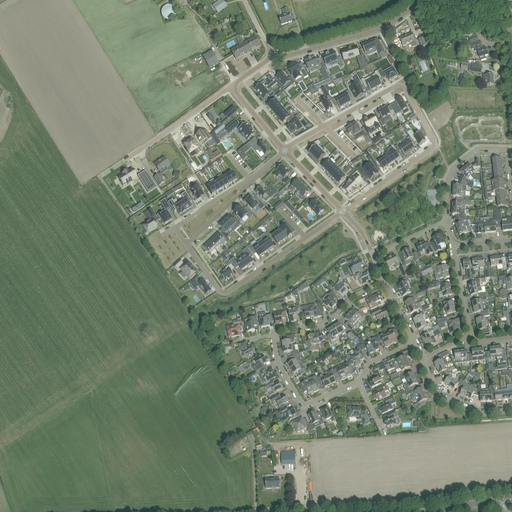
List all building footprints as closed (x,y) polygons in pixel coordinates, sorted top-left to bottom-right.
[(218,7),(215,9),(218,13),(227,7),(221,0),(220,0),(216,3),(218,7)] [(252,0),(256,12),(261,10),(266,8),(263,0),(252,0)] [(165,6),(164,7),(163,7),(163,8),(162,8),(162,9),(162,10),(161,11),(161,12),(161,13),(161,14),(161,15),(162,15),(162,16),(163,17),(163,18),(164,18),(165,19),(166,19),(167,20),(168,20),(169,20),(170,20),(171,20),(172,19),(173,19),(174,18),(175,17),(175,16),(176,16),(176,15),(176,14),(176,13),(176,12),(176,10),(175,9),(175,8),(175,7),(174,7),(173,6),(172,6),(171,5),(170,5),(169,5),(168,5),(167,5),(166,6),(165,6)] [(279,17),(282,25),(292,21),(288,8),(284,9),(286,15),(279,17)] [(416,41),(414,38),(412,33),(400,38),(400,39),(402,42),(403,46),(411,43),(413,48),(417,46),(415,41),(416,41)] [(473,33),(468,34),(469,36),(469,37),(469,38),(471,45),(473,49),(475,49),(476,52),(478,51),(480,58),(481,61),(486,59),(485,56),(488,55),(486,49),(483,49),(481,42),(479,43),(477,37),(476,34),(473,35),(473,33)] [(243,43),(248,52),(260,46),(256,36),(251,38),(243,43)] [(419,39),(424,52),(430,50),(425,37),(419,39)] [(398,40),(394,41),(398,51),(402,49),(400,43),(402,42),(400,39),(399,40),(398,40)] [(373,41),(362,46),(365,54),(376,49),(379,53),(382,60),(387,57),(384,51),(378,41),(374,43),(373,41)] [(430,47),(432,53),(437,52),(435,46),(439,45),(438,42),(431,43),(432,46),(430,47)] [(236,59),(248,52),(243,43),(231,50),(233,55),(236,59)] [(356,47),(349,50),(353,60),(360,57),(360,55),(356,47)] [(212,51),(202,56),(209,68),(219,63),(212,51)] [(326,56),(323,57),(327,65),(336,61),(337,64),(339,63),(342,70),(346,68),(341,57),(337,59),(334,52),(329,54),(329,53),(326,55),(326,56)] [(315,57),(305,62),(309,70),(316,67),(318,70),(320,69),(325,82),(330,80),(320,59),(316,60),(315,57)] [(469,65),(469,71),(471,71),(471,72),(481,73),(482,63),(477,62),(476,66),(469,65)] [(289,68),(288,69),(292,76),(293,75),(294,77),(299,75),(300,76),(302,74),(305,79),(308,76),(304,69),(301,70),(298,66),(297,63),(294,65),(294,64),(289,67),(289,68)] [(381,69),(378,71),(382,79),(387,77),(389,81),(398,76),(394,70),(387,74),(386,72),(383,73),(383,72),(381,69)] [(375,74),(370,77),(376,88),(382,85),(380,81),(382,79),(378,71),(375,73),(375,74)] [(278,80),(275,81),(278,84),(282,90),(284,92),(285,92),(287,90),(284,87),(289,83),(292,86),(295,83),(290,77),(288,79),(282,73),(276,78),(278,80)] [(487,86),(489,86),(494,85),(493,75),(486,76),(484,76),(485,86),(487,86)] [(357,85),(351,89),(353,93),(352,93),(354,96),(354,95),(356,99),(364,95),(361,89),(364,88),(358,77),(354,79),(357,85)] [(364,79),(361,80),(366,89),(368,87),(371,92),(376,88),(370,77),(365,80),(364,79)] [(261,84),(255,89),(260,95),(275,81),(274,79),(271,81),(269,79),(266,82),(263,85),(261,84)] [(275,81),(260,95),(264,100),(268,96),(270,99),(275,95),(273,92),(270,94),(267,91),(271,87),(272,89),(278,84),(275,81)] [(297,86),(286,93),(289,99),(301,92),(297,86)] [(349,91),(340,95),(346,105),(349,104),(352,102),(350,98),(352,97),(349,91)] [(340,95),(332,100),(335,106),(338,105),(340,109),(346,105),(340,95)] [(392,107),(391,108),(393,110),(396,116),(396,115),(399,114),(402,112),(408,109),(402,98),(396,101),(397,103),(398,104),(392,107)] [(327,99),(321,102),(327,112),(333,108),(327,99)] [(275,100),(268,106),(272,110),(279,104),(275,100)] [(279,104),(272,110),(275,115),(283,109),(279,104)] [(378,112),(378,113),(379,116),(380,115),(382,119),(383,119),(389,115),(393,121),(397,118),(396,116),(393,110),(390,112),(387,106),(386,107),(378,111),(378,112)] [(222,120),(216,125),(218,127),(217,128),(220,132),(225,128),(223,126),(235,116),(234,115),(237,112),(233,107),(224,115),(225,117),(225,118),(222,120)] [(283,109),(275,115),(279,119),(286,113),(283,109)] [(286,113),(279,119),(283,124),(286,121),(288,123),(290,122),(295,118),(289,111),(286,113)] [(292,124),(287,128),(292,134),(296,130),(297,130),(298,130),(297,129),(301,126),(301,125),(298,121),(301,119),(298,115),(295,118),(290,122),(292,124)] [(366,125),(363,127),(364,128),(368,135),(372,133),(372,132),(369,128),(373,125),(376,130),(380,128),(374,115),(368,118),(364,120),(365,120),(363,121),(366,125)] [(235,120),(223,130),(228,135),(240,125),(235,120)] [(195,127),(194,128),(197,132),(196,133),(196,134),(197,133),(199,135),(200,135),(202,137),(209,132),(203,124),(201,125),(200,124),(199,125),(198,123),(194,126),(195,127)] [(246,123),(238,129),(241,133),(240,134),(243,137),(244,137),(247,140),(255,134),(253,132),(252,130),(249,126),(249,127),(246,123)] [(350,128),(347,130),(350,135),(352,134),(353,133),(354,136),(356,140),(357,140),(363,136),(365,139),(369,137),(368,135),(364,128),(361,130),(360,128),(359,125),(358,126),(357,126),(356,124),(353,126),(353,125),(349,127),(350,128)] [(405,124),(402,126),(403,128),(404,129),(407,133),(411,131),(410,129),(408,131),(405,126),(406,126),(405,124)] [(223,130),(216,136),(220,142),(228,135),(223,130)] [(411,131),(407,133),(410,137),(414,143),(417,142),(420,146),(426,141),(420,133),(416,136),(411,130),(411,131)] [(380,135),(372,140),(375,144),(383,139),(380,135)] [(404,143),(403,143),(410,153),(411,152),(415,149),(413,145),(415,144),(414,143),(410,137),(407,139),(408,140),(404,143)] [(192,138),(184,144),(187,149),(186,150),(189,154),(195,150),(198,154),(201,152),(192,138)] [(236,143),(239,148),(245,143),(242,138),(236,143)] [(254,138),(248,143),(256,152),(258,151),(260,154),(262,152),(265,156),(270,152),(262,142),(259,144),(254,138)] [(332,147),(326,139),(325,140),(334,151),(340,146),(337,143),(332,147)] [(313,149),(309,153),(311,154),(310,155),(313,158),(323,149),(319,146),(321,144),(319,141),(310,146),(313,149)] [(398,145),(395,147),(400,154),(402,153),(405,156),(410,153),(403,143),(399,147),(398,145)] [(243,160),(246,157),(244,154),(240,149),(237,152),(243,160)] [(323,149),(313,158),(316,162),(317,161),(319,163),(322,159),(325,161),(330,157),(323,149)] [(198,155),(201,161),(196,164),(199,169),(222,156),(220,154),(209,160),(204,151),(198,155)] [(394,151),(390,154),(396,161),(400,158),(394,151)] [(368,152),(366,154),(368,158),(372,165),(368,168),(374,177),(375,177),(379,174),(375,169),(378,167),(368,152)] [(390,154),(386,157),(392,164),(396,161),(390,154)] [(154,164),(157,168),(159,171),(165,167),(166,168),(170,166),(164,157),(154,164)] [(386,157),(382,159),(388,167),(392,164),(386,157)] [(382,159),(378,162),(384,170),(388,167),(382,159)] [(469,165),(465,168),(474,179),(478,179),(474,173),(475,172),(474,169),(476,168),(481,168),(480,160),(476,161),(476,165),(473,167),(473,168),(469,165)] [(330,161),(323,167),(327,172),(334,165),(330,161)] [(274,175),(277,178),(280,175),(285,180),(283,182),(285,185),(290,180),(288,177),(288,178),(287,177),(290,173),(283,165),(277,171),(274,175)] [(334,165),(327,172),(331,176),(338,169),(334,165)] [(361,166),(356,169),(363,177),(366,175),(370,180),(374,177),(368,168),(367,167),(363,170),(361,166)] [(464,176),(461,181),(469,185),(470,185),(470,182),(469,181),(468,180),(469,179),(469,178),(468,178),(471,175),(465,168),(461,172),(464,176)] [(123,175),(119,178),(121,181),(120,182),(123,186),(127,184),(128,183),(129,182),(130,183),(132,181),(131,180),(136,177),(131,169),(127,172),(127,171),(123,174),(123,175)] [(338,169),(331,176),(335,180),(342,173),(338,169)] [(146,170),(137,176),(147,192),(156,186),(146,170)] [(231,171),(227,174),(233,183),(237,180),(231,171)] [(342,173),(335,180),(339,184),(346,177),(342,173)] [(159,186),(165,182),(159,174),(154,177),(159,186)] [(227,174),(223,176),(228,184),(229,185),(233,183),(227,174)] [(223,176),(219,179),(224,187),(228,184),(223,176)] [(349,187),(345,190),(350,195),(355,190),(355,191),(359,188),(357,185),(362,180),(357,176),(347,185),(349,187)] [(219,179),(215,182),(220,189),(224,187),(219,179)] [(298,180),(289,189),(292,192),(295,189),(298,192),(304,186),(298,180)] [(454,186),(453,191),(466,192),(467,186),(468,186),(469,185),(461,181),(459,186),(454,186)] [(215,182),(211,184),(216,192),(220,189),(215,182)] [(211,184),(207,187),(212,195),(216,192),(211,184)] [(199,185),(189,190),(196,201),(205,195),(199,185)] [(304,186),(298,192),(302,196),(300,198),(303,201),(306,198),(304,197),(310,191),(304,186)] [(258,189),(256,191),(257,192),(256,192),(263,199),(268,194),(271,198),(275,195),(273,193),(268,187),(265,191),(261,187),(259,189),(258,189)] [(460,197),(460,201),(469,201),(470,196),(466,196),(466,192),(453,191),(453,197),(460,197)] [(184,199),(180,201),(185,211),(191,207),(189,203),(191,202),(186,192),(181,195),(184,199)] [(256,202),(251,197),(245,202),(253,211),(258,207),(261,210),(266,206),(259,199),(256,202)] [(165,199),(160,202),(165,209),(169,207),(165,199)] [(172,200),(168,202),(174,212),(177,210),(180,214),(181,213),(182,214),(186,211),(185,211),(180,201),(175,204),(172,200)] [(309,201),(304,206),(307,209),(309,207),(318,216),(324,210),(323,209),(324,209),(318,203),(318,204),(315,201),(312,204),(309,201)] [(453,209),(462,210),(465,210),(465,206),(471,206),(471,204),(473,204),(474,202),(471,202),(471,201),(469,201),(460,201),(459,204),(453,204),(453,209)] [(288,207),(293,213),(296,210),(290,205),(288,207)] [(240,207),(234,212),(237,215),(237,216),(237,217),(238,216),(242,220),(246,216),(249,219),(253,215),(246,208),(243,210),(240,207)] [(457,221),(464,219),(466,218),(467,218),(465,213),(462,213),(462,210),(453,209),(452,215),(459,215),(459,217),(457,217),(458,221),(457,221)] [(172,220),(167,211),(158,217),(160,220),(161,220),(164,224),(172,220)] [(229,217),(225,222),(231,228),(235,225),(238,228),(241,224),(235,218),(232,220),(229,217)] [(456,225),(458,231),(466,227),(470,226),(469,225),(473,225),(470,218),(467,218),(466,218),(464,219),(457,221),(460,221),(461,223),(456,225)] [(481,225),(481,229),(484,229),(485,234),(491,233),(490,224),(489,221),(484,221),(483,218),(480,218),(480,222),(481,225)] [(141,225),(146,234),(157,227),(152,219),(141,225)] [(282,229),(288,238),(289,238),(290,237),(293,235),(292,234),(289,229),(292,227),(285,220),(282,223),(283,224),(285,227),(282,229)] [(225,222),(219,227),(226,234),(231,228),(225,222)] [(482,234),(481,230),(481,229),(481,225),(478,225),(474,226),(474,227),(476,227),(477,234),(482,234)] [(472,231),(470,226),(466,227),(458,231),(460,236),(472,231)] [(277,232),(277,233),(283,242),(284,241),(288,238),(282,229),(277,232)] [(218,233),(213,238),(220,245),(225,240),(218,233)] [(262,239),(268,248),(273,244),(270,240),(272,238),(268,233),(265,235),(266,237),(262,239)] [(277,233),(272,236),(278,245),(283,242),(277,233)] [(440,246),(442,245),(441,244),(444,242),(440,234),(433,238),(435,243),(432,245),(436,253),(442,250),(440,246)] [(213,238),(209,242),(215,249),(220,245),(213,238)] [(262,239),(257,243),(263,251),(268,248),(262,239)] [(209,242),(204,247),(211,254),(215,249),(209,242)] [(416,246),(418,250),(420,254),(426,251),(428,255),(434,253),(433,251),(431,246),(430,246),(431,247),(428,249),(425,242),(425,243),(421,244),(420,244),(416,246)] [(263,251),(257,243),(252,246),(251,244),(248,247),(252,252),(255,250),(258,254),(263,251)] [(247,247),(242,251),(245,254),(241,257),(247,266),(248,266),(248,267),(251,265),(251,264),(253,262),(250,258),(253,256),(247,247)] [(404,262),(406,266),(411,264),(409,260),(414,258),(416,262),(417,261),(418,263),(420,262),(419,260),(416,253),(413,255),(410,249),(401,253),(404,257),(405,261),(404,262)] [(224,271),(220,274),(225,281),(234,275),(231,271),(234,269),(228,260),(226,257),(224,255),(221,257),(224,262),(227,267),(223,270),(224,271)] [(496,256),(497,266),(503,265),(503,270),(507,269),(506,259),(502,260),(502,256),(499,257),(499,255),(496,256)] [(385,269),(389,267),(389,268),(395,265),(397,268),(400,266),(398,263),(399,263),(397,260),(395,256),(385,260),(387,264),(384,266),(385,269)] [(230,260),(236,268),(239,266),(242,270),(247,266),(241,257),(237,260),(235,257),(230,260)] [(352,264),(351,264),(352,267),(351,271),(353,275),(361,271),(360,268),(361,268),(360,266),(363,265),(362,263),(363,263),(361,260),(361,261),(361,260),(358,261),(357,258),(351,261),(352,264)] [(470,265),(471,273),(475,273),(474,269),(479,268),(478,258),(475,258),(476,259),(472,260),(473,264),(470,265)] [(471,277),(471,273),(470,265),(469,259),(466,259),(466,260),(463,261),(464,269),(466,269),(467,277),(464,277),(464,281),(471,280),(471,277)] [(180,260),(174,266),(177,269),(183,263),(180,260)] [(188,262),(181,269),(183,271),(182,272),(183,272),(187,276),(187,277),(188,276),(190,279),(197,271),(193,267),(194,267),(193,267),(192,266),(193,266),(192,266),(188,262)] [(421,271),(420,271),(422,276),(433,271),(434,271),(436,269),(439,280),(436,280),(436,282),(434,282),(434,284),(441,282),(443,282),(443,279),(445,278),(450,277),(448,270),(449,270),(448,265),(439,267),(439,264),(438,263),(434,265),(431,266),(421,271)] [(405,279),(408,277),(409,277),(404,266),(400,268),(405,279)] [(335,287),(335,289),(340,293),(343,297),(346,294),(345,293),(347,292),(347,293),(349,291),(345,287),(347,285),(344,283),(343,280),(346,278),(345,276),(343,271),(339,273),(341,277),(339,278),(341,281),(335,287)] [(356,281),(359,280),(361,285),(367,282),(370,280),(367,274),(363,276),(361,272),(354,276),(356,281)] [(506,281),(507,285),(511,284),(511,278),(506,279),(506,276),(499,277),(499,282),(506,281)] [(397,286),(400,291),(409,287),(407,284),(408,284),(410,283),(409,281),(408,277),(405,279),(400,281),(402,284),(397,286)] [(468,284),(470,290),(481,288),(480,283),(486,283),(485,278),(475,279),(476,283),(468,284)] [(203,291),(206,295),(212,291),(204,280),(198,284),(196,280),(190,284),(193,288),(198,284),(200,287),(203,291)] [(434,284),(430,285),(431,289),(439,287),(438,287),(441,286),(443,292),(444,297),(448,296),(453,295),(451,288),(452,288),(451,283),(446,284),(444,285),(443,282),(441,282),(434,284)] [(500,294),(500,295),(508,294),(508,291),(511,290),(511,284),(507,285),(507,289),(504,290),(504,289),(502,290),(501,290),(500,292),(499,293),(500,294)] [(413,296),(416,294),(414,291),(413,290),(411,290),(410,290),(409,287),(400,291),(403,297),(407,295),(408,298),(413,296)] [(481,288),(470,290),(469,291),(469,293),(471,294),(471,296),(479,294),(479,292),(482,291),(481,288)] [(330,297),(324,303),(327,307),(329,306),(332,309),(337,304),(334,301),(337,297),(332,291),(327,295),(330,297)] [(508,299),(509,303),(511,302),(511,296),(508,297),(508,294),(500,295),(500,296),(500,297),(500,298),(502,299),(503,300),(504,299),(508,299)] [(369,299),(370,300),(367,301),(371,310),(377,307),(376,304),(381,301),(378,295),(369,299)] [(486,296),(480,297),(481,300),(472,302),(474,308),(486,305),(485,301),(487,300),(486,296)] [(405,303),(408,308),(416,305),(414,302),(417,300),(415,298),(405,303)] [(453,301),(448,302),(444,303),(445,309),(446,309),(447,314),(456,312),(455,308),(454,308),(453,301)] [(503,308),(503,313),(510,312),(510,309),(511,308),(511,302),(509,303),(509,307),(503,308)] [(413,320),(416,325),(425,321),(430,319),(428,315),(426,315),(425,313),(427,312),(426,310),(433,307),(432,304),(428,306),(428,305),(422,308),(424,311),(416,315),(417,315),(418,317),(413,320)] [(288,309),(286,311),(286,313),(287,318),(290,317),(291,322),(298,321),(297,317),(302,316),(300,307),(300,306),(300,305),(298,305),(298,308),(292,309),(288,309)] [(417,308),(416,305),(408,308),(411,314),(415,312),(421,309),(420,307),(417,308)] [(485,305),(474,308),(473,309),(474,313),(475,313),(475,314),(483,312),(484,315),(490,313),(489,310),(488,309),(486,309),(485,305)] [(308,306),(300,307),(302,316),(306,315),(306,319),(313,317),(313,318),(317,318),(317,317),(316,311),(320,311),(318,307),(316,308),(309,309),(308,306)] [(388,317),(386,311),(383,313),(382,311),(381,311),(380,308),(375,311),(371,313),(373,318),(374,317),(377,318),(378,321),(388,317)] [(349,313),(357,322),(360,319),(362,321),(365,318),(364,317),(365,316),(360,312),(358,314),(353,310),(352,311),(351,311),(349,313)] [(278,313),(274,314),(274,316),(275,316),(275,320),(276,325),(284,324),(283,319),(284,319),(287,318),(286,313),(286,311),(278,313)] [(265,312),(259,314),(260,319),(260,323),(261,328),(269,326),(269,324),(268,322),(272,321),(272,316),(271,315),(266,315),(265,312)] [(510,317),(511,321),(511,320),(511,314),(510,315),(510,312),(503,313),(504,317),(510,317)] [(353,326),(357,322),(349,313),(346,316),(347,317),(345,318),(349,322),(348,322),(349,323),(347,326),(351,329),(352,331),(354,328),(355,327),(353,326)] [(491,316),(490,313),(484,315),(485,318),(476,319),(476,320),(475,320),(476,325),(477,325),(478,325),(486,324),(485,319),(491,318),(490,317),(491,316)] [(255,328),(255,327),(254,326),(258,325),(257,320),(256,316),(252,316),(253,318),(245,320),(246,328),(247,328),(248,332),(255,331),(255,328)] [(231,326),(227,327),(228,333),(229,333),(230,337),(232,337),(235,337),(234,337),(239,336),(239,331),(244,330),(241,317),(237,317),(238,321),(233,322),(234,324),(230,324),(231,326)] [(454,319),(448,321),(448,322),(448,325),(449,325),(450,325),(451,329),(452,334),(462,332),(459,321),(458,322),(457,319),(454,319)] [(425,321),(416,325),(418,331),(424,328),(425,331),(432,328),(429,323),(426,324),(425,321)] [(346,335),(339,323),(333,327),(339,335),(341,340),(344,338),(345,339),(347,338),(345,335),(346,335)] [(487,328),(486,324),(478,325),(479,331),(484,330),(486,336),(491,335),(490,327),(487,328)] [(432,328),(428,330),(429,333),(434,331),(434,332),(440,329),(439,325),(433,328),(432,328)] [(331,336),(328,338),(332,344),(338,340),(336,337),(339,335),(333,327),(327,331),(331,336)] [(390,335),(387,336),(391,345),(394,343),(395,344),(397,343),(397,342),(395,337),(398,336),(395,329),(390,331),(388,332),(390,335)] [(314,334),(318,344),(321,343),(322,345),(324,345),(325,346),(328,344),(327,342),(325,337),(322,338),(321,333),(315,336),(314,334)] [(310,342),(307,343),(310,351),(316,349),(315,346),(318,344),(314,334),(308,337),(310,342)] [(383,334),(378,337),(381,344),(384,343),(386,347),(387,347),(389,347),(389,345),(391,345),(387,336),(385,338),(383,334)] [(421,337),(424,342),(431,339),(428,334),(421,337)] [(282,342),(283,348),(291,346),(291,343),(294,343),(295,341),(294,339),(296,339),(295,335),(287,336),(287,341),(282,342)] [(371,339),(369,340),(371,343),(375,352),(380,350),(378,346),(381,344),(378,337),(372,340),(371,339)] [(433,344),(431,339),(424,342),(426,348),(433,344)] [(367,342),(361,345),(365,352),(368,351),(369,355),(375,352),(371,343),(368,344),(367,342)] [(243,352),(242,352),(247,359),(253,356),(252,355),(256,353),(252,346),(248,349),(247,347),(245,343),(238,344),(243,352)] [(356,352),(355,352),(356,353),(361,365),(360,363),(362,362),(363,360),(365,359),(364,359),(362,353),(365,352),(361,345),(358,346),(359,348),(358,349),(356,352)] [(496,347),(497,355),(497,358),(502,358),(503,362),(506,362),(505,350),(502,350),(502,347),(496,347)] [(469,354),(470,362),(479,361),(478,349),(472,350),(472,354),(469,354)] [(478,349),(479,361),(485,360),(485,359),(486,359),(487,362),(488,361),(487,352),(484,352),(484,349),(478,349)] [(434,363),(437,369),(448,363),(447,361),(445,360),(444,359),(443,358),(450,355),(448,351),(438,356),(440,361),(434,363)] [(460,351),(454,352),(455,355),(451,357),(454,364),(458,363),(459,361),(459,360),(461,360),(460,351)] [(461,360),(461,363),(470,362),(469,354),(469,356),(467,356),(466,351),(460,351),(461,360)] [(288,364),(291,369),(302,363),(300,361),(300,360),(299,360),(298,360),(298,361),(297,359),(303,356),(301,353),(299,354),(297,355),(293,356),(295,360),(288,364)] [(348,355),(347,356),(347,357),(350,362),(353,369),(352,367),(355,366),(356,368),(357,367),(359,368),(360,365),(361,365),(356,353),(351,355),(349,354),(348,355)] [(252,376),(261,371),(266,369),(263,365),(267,362),(265,358),(263,355),(262,356),(262,357),(255,361),(257,364),(253,367),(256,371),(251,374),(252,376)] [(398,363),(394,365),(395,368),(409,362),(408,359),(407,359),(406,359),(405,357),(397,361),(398,363)] [(344,365),(341,366),(347,378),(348,377),(349,378),(351,377),(351,375),(352,375),(352,374),(350,371),(353,369),(350,362),(347,363),(344,365)] [(409,362),(395,368),(396,370),(396,371),(401,369),(402,371),(403,371),(406,370),(410,368),(409,366),(410,365),(410,364),(409,362)] [(302,363),(291,369),(294,374),(298,371),(301,375),(307,372),(305,368),(302,363)] [(381,371),(387,369),(385,366),(384,363),(378,366),(379,369),(381,371)] [(448,363),(437,369),(439,374),(446,371),(447,373),(450,371),(448,367),(448,363)] [(339,367),(333,370),(337,377),(339,376),(341,380),(342,380),(344,380),(346,379),(346,378),(347,378),(341,366),(343,369),(340,370),(339,367)] [(260,373),(258,374),(262,380),(264,384),(268,381),(270,381),(272,379),(276,377),(272,370),(268,372),(266,369),(262,372),(260,373)] [(329,376),(327,377),(331,386),(334,385),(334,384),(336,383),(334,379),(337,377),(333,370),(332,370),(328,372),(329,376)] [(444,383),(449,387),(454,380),(452,378),(452,376),(452,375),(453,374),(452,371),(451,372),(450,372),(446,374),(448,379),(444,383)] [(382,379),(381,376),(378,372),(375,374),(376,377),(373,378),(374,379),(369,382),(370,383),(369,384),(370,386),(371,387),(372,388),(382,384),(380,380),(382,379)] [(402,375),(400,376),(402,381),(406,379),(407,382),(403,384),(404,384),(415,378),(416,377),(415,375),(414,375),(413,373),(408,375),(406,373),(404,374),(402,375)] [(322,375),(317,377),(319,383),(321,385),(323,384),(325,388),(327,387),(328,387),(329,388),(331,386),(327,377),(324,378),(322,375)] [(311,378),(308,379),(310,384),(314,393),(320,390),(318,386),(319,385),(318,383),(319,383),(317,377),(317,376),(312,379),(311,378)] [(415,378),(404,384),(405,387),(404,388),(407,392),(414,389),(413,386),(416,385),(418,384),(417,381),(417,379),(416,379),(415,378)] [(454,380),(449,387),(453,390),(457,386),(460,387),(464,381),(461,379),(459,382),(458,381),(457,382),(454,380)] [(460,395),(465,397),(469,390),(471,386),(466,384),(467,383),(464,381),(460,387),(463,389),(460,395)] [(272,383),(267,385),(264,387),(267,394),(273,391),(274,394),(283,389),(283,388),(283,387),(282,386),(281,385),(279,382),(273,386),(272,383)] [(304,383),(299,385),(303,393),(306,392),(307,392),(309,395),(311,393),(311,394),(314,393),(310,384),(307,385),(306,383),(305,383),(304,383)] [(486,392),(486,401),(492,401),(492,396),(495,396),(494,387),(494,384),(491,384),(491,386),(489,386),(489,389),(488,389),(488,392),(486,392)] [(374,399),(376,399),(376,400),(378,400),(379,400),(384,398),(383,397),(386,396),(385,392),(388,390),(385,385),(382,386),(377,389),(379,392),(373,394),(374,396),(373,397),(374,399)] [(478,390),(477,396),(480,396),(481,402),(486,401),(486,392),(486,389),(481,389),(481,385),(479,385),(478,390)] [(469,390),(465,397),(471,400),(473,395),(477,396),(478,390),(471,386),(469,390)] [(414,389),(407,392),(408,395),(411,394),(412,396),(411,397),(412,399),(413,400),(425,394),(424,393),(425,392),(424,390),(423,390),(422,388),(419,390),(415,392),(414,389)] [(425,394),(413,400),(413,401),(415,402),(417,401),(418,403),(414,405),(417,411),(422,406),(420,403),(427,399),(427,398),(427,397),(426,395),(425,395),(425,394)] [(278,395),(273,398),(270,400),(274,405),(277,403),(279,407),(289,402),(285,395),(279,399),(278,395)] [(393,397),(384,401),(385,404),(379,407),(380,409),(380,410),(381,412),(382,412),(383,414),(393,409),(391,406),(396,403),(393,397)] [(296,413),(293,408),(289,410),(288,409),(286,407),(278,411),(281,418),(284,416),(286,419),(296,413)] [(321,411),(323,415),(324,417),(325,417),(327,420),(331,418),(332,422),(338,419),(334,411),(331,413),(328,407),(325,409),(324,409),(322,410),(321,411)] [(365,425),(366,425),(370,423),(366,413),(361,413),(361,408),(353,408),(353,407),(348,407),(348,412),(349,412),(349,418),(356,418),(356,420),(362,420),(365,425)] [(387,427),(391,426),(391,427),(396,424),(397,426),(399,424),(400,423),(400,421),(400,420),(399,419),(398,419),(397,418),(396,417),(398,416),(395,411),(388,415),(389,418),(384,420),(385,422),(384,423),(384,424),(385,425),(386,426),(387,426),(387,427)] [(316,412),(313,414),(312,413),(309,414),(310,415),(308,416),(312,423),(313,425),(313,424),(320,421),(321,425),(322,425),(324,424),(322,418),(319,419),(316,412)] [(306,426),(303,419),(301,419),(291,423),(293,427),(294,427),(297,433),(307,428),(309,434),(314,434),(312,430),(309,425),(309,424),(306,426)] [(282,453),(282,460),(282,465),(295,464),(295,452),(282,453)] [(266,479),(266,489),(280,488),(279,478),(266,479)]
